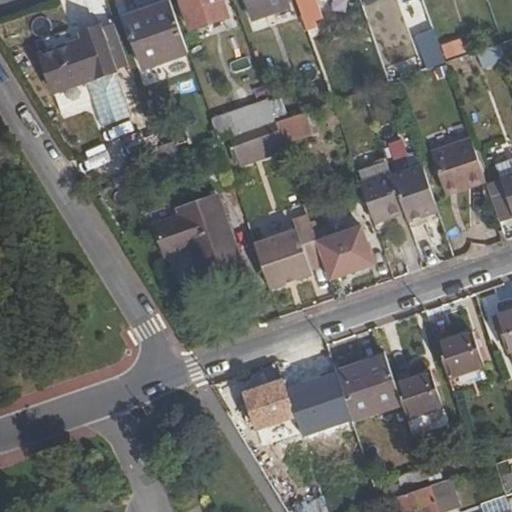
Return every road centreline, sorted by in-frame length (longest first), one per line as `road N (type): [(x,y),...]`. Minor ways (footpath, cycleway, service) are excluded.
road 1 (residential): [(177,377),(511,260)]
road 2 (residential): [(177,377),(0,97)]
road 3 (residential): [(0,434),(177,377)]
